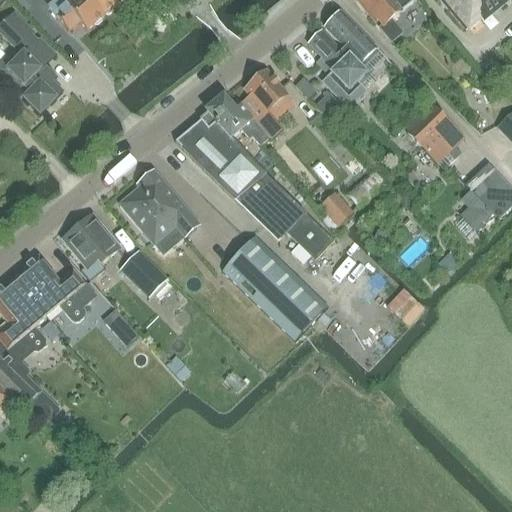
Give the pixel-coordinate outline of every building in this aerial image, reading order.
[(89,0),(52,0),(45,7),(69,33),(80,24),(86,31),(93,25),(97,26),(102,22),(100,16),(102,15),(89,0)] [(89,0),(102,15),(104,14),(105,16),(108,16),(113,11),(113,7),(119,0),(89,0)] [(390,22),(416,0),(415,0),(361,0),(360,1),(367,9),(363,12),(374,25),(377,22),(383,28),(380,31),(391,44),(402,36),(390,22)] [(482,25),(511,0),(438,0),(466,33),(480,22),(482,25)] [(340,16),(324,32),(348,57),(346,60),(347,61),(334,74),(332,76),(324,84),(348,110),(364,94),(357,87),(384,61),(376,52),(340,16)] [(30,97),(23,103),(41,121),(58,103),(57,102),(64,96),(48,81),(52,76),(46,70),(57,59),(35,37),(15,17),(0,31),(0,37),(16,53),(1,68),(30,97)] [(347,61),(346,60),(321,34),(306,49),(332,75),(347,61)] [(251,98),(242,106),(263,132),(273,143),(284,135),(266,115),(286,98),(266,74),(245,91),(251,98)] [(303,83),(295,91),(307,103),(314,95),(303,83)] [(267,142),(239,108),(234,112),(224,99),(205,115),(206,117),(199,123),(201,125),(176,145),(217,186),(218,185),(310,276),(318,267),(314,264),(334,244),(264,177),(229,141),(240,132),(248,141),(251,138),(260,148),(267,142)] [(465,142),(448,125),(433,110),(407,135),(422,151),(438,168),(465,142)] [(511,115),(496,131),(511,147),(511,115)] [(176,230),(185,241),(200,229),(153,175),(137,189),(139,191),(119,208),(154,249),(176,230)] [(356,185),(345,194),(354,205),(365,197),(356,185)] [(319,209),(338,230),(354,215),(335,194),(319,209)] [(471,198),(461,206),(469,216),(462,222),(477,238),(493,224),(471,198)] [(87,222),(62,243),(84,270),(80,273),(90,285),(105,272),(100,267),(120,251),(100,227),(95,232),(87,222)] [(255,241),(223,275),(295,344),(327,311),(255,241)] [(138,255),(120,273),(148,300),(166,282),(138,255)] [(34,291),(27,297),(46,320),(59,309),(72,324),(76,326),(78,326),(84,321),(85,318),(84,313),(82,310),(95,299),(73,273),(60,284),(39,259),(20,275),(34,291)] [(196,297),(206,278),(177,262),(167,281),(196,297)] [(46,320),(27,297),(13,280),(0,291),(0,316),(9,327),(0,334),(0,385),(23,408),(45,429),(61,413),(27,379),(31,374),(22,364),(34,355),(39,355),(49,346),(35,329),(46,320)] [(114,313),(103,323),(127,351),(138,341),(114,313)] [(189,375),(175,360),(165,369),(179,385),(189,375)] [(0,409),(9,401),(0,391),(0,409)]
